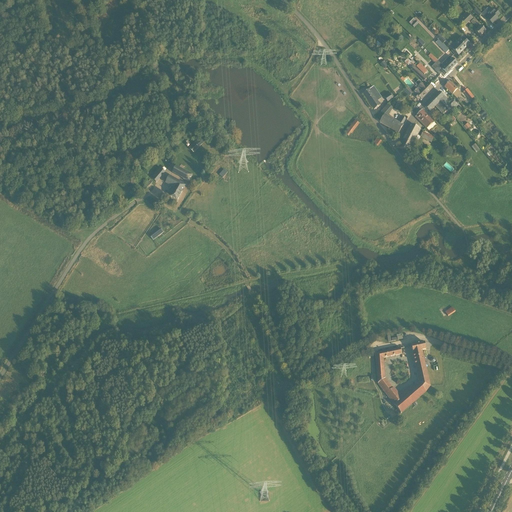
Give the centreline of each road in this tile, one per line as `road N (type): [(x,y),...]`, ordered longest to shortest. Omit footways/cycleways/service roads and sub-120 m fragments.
road 1 (track): [(301,383),(230,254),(151,194),(87,241),(0,379)]
road 2 (unclassified): [(511,13),(423,100),(394,144),(322,43),(280,0)]
road 3 (track): [(511,369),(421,339),(367,350),(301,383)]
road 4 (track): [(341,511),(284,404),(301,383)]
